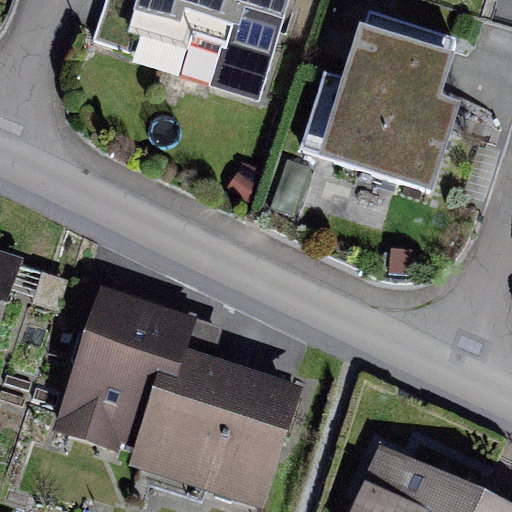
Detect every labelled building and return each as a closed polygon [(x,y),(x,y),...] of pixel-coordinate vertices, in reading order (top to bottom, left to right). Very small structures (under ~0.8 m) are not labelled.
[(143,0),(124,59),(255,101),(287,0),(143,0)] [(368,19),(323,156),(433,192),(458,114),(426,103),(445,44),(368,19)] [(302,154),(320,160),(349,74),(331,68),(302,154)] [(0,346),(18,293),(0,286),(0,346)] [(131,478),(238,511),(268,511),(305,396),(242,376),(184,358),(195,324),(146,309),(102,295),(58,433),(138,459),(131,478)] [(495,511),(401,465),(377,511),(495,511)]
